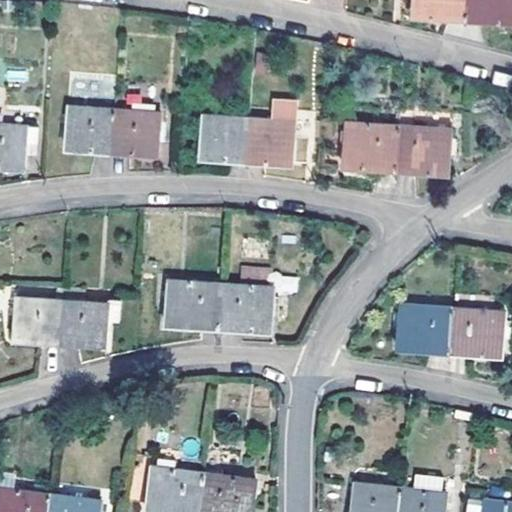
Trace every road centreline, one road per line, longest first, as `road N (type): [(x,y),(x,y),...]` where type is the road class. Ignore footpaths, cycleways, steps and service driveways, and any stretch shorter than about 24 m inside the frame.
road 1 (residential): [(427,220),(263,188),(165,184),(0,198)]
road 2 (residential): [(0,410),(196,352),(313,365)]
road 3 (residential): [(228,0),(511,67)]
road 4 (residential): [(313,365),(468,386),(511,400)]
road 5 (residential): [(427,220),(343,310),(313,365)]
road 6 (residential): [(313,365),(297,431),(295,511)]
